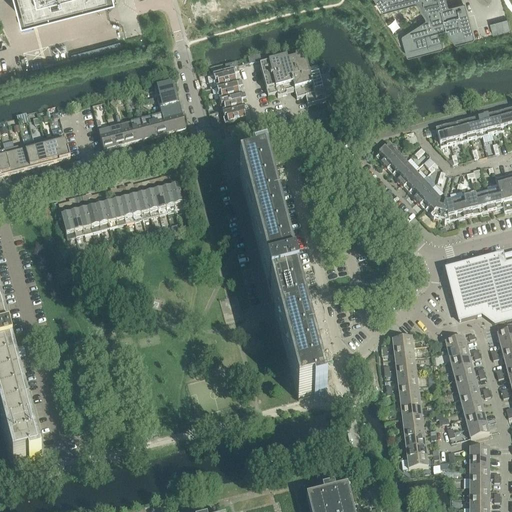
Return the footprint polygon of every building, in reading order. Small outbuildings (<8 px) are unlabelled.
[(16,0),(21,18),(89,0),(16,0)] [(471,33),(464,5),(463,4),(463,3),(462,3),(461,3),(444,7),(442,0),(379,0),(385,9),(419,0),(432,20),(404,38),(403,38),(403,39),(402,39),(402,40),(402,41),(406,55),(407,55),(407,56),(408,57),(409,57),(441,48),(442,48),(442,47),(443,47),(443,46),(443,45),(439,29),(444,27),(453,40),(469,36),(470,36),(470,35),(471,35),(471,34),(471,33)] [(510,30),(507,18),(507,19),(501,20),(504,32),(510,30)] [(504,32),(501,20),(495,22),(499,33),(504,32)] [(495,22),(490,23),(493,35),(499,33),(495,22)] [(269,54),(248,60),(249,66),(270,60),(269,54)] [(295,59),(296,62),(288,64),(287,60),(260,67),(268,99),(277,96),(277,99),(280,99),(287,97),(286,94),(294,92),(297,101),(305,99),(308,108),(326,103),(325,100),(334,98),(328,75),(330,73),(323,66),(318,71),(309,73),(305,57),(295,59)] [(203,64),(195,66),(197,74),(202,72),(204,68),(203,64)] [(238,69),(230,71),(231,73),(213,78),(215,85),(217,84),(219,89),(236,84),(234,76),(239,74),(238,69)] [(219,89),(216,89),(218,97),(220,96),(222,101),(239,96),(237,89),(242,87),(241,83),(236,84),(219,89)] [(174,86),(154,91),(157,100),(157,102),(176,96),(174,86)] [(240,101),(246,99),(244,95),(239,96),(222,101),(219,101),(221,109),(224,108),(225,113),(242,108),(240,101)] [(157,100),(151,101),(152,105),(158,103),(160,112),(179,107),(176,96),(157,102),(157,100)] [(179,107),(160,112),(161,118),(162,118),(167,137),(185,132),(185,133),(186,133),(179,107)] [(245,121),(243,113),(249,111),(247,107),(242,108),(225,113),(222,113),(224,121),(227,120),(228,125),(245,121)] [(511,129),(508,113),(497,116),(502,134),(511,131),(511,129)] [(497,116),(487,119),(492,137),(502,134),(497,116)] [(139,124),(130,126),(136,145),(146,143),(141,123),(143,123),(141,118),(138,118),(139,124)] [(161,118),(151,121),(157,140),(167,137),(162,118),(161,118)] [(216,119),(210,121),(212,130),(218,128),(216,119)] [(487,119),(477,121),(482,140),(492,137),(487,119)] [(143,123),(141,123),(146,143),(157,140),(151,121),(143,123)] [(477,121),(467,124),(472,142),(482,140),(477,121)] [(117,124),(118,129),(110,131),(115,151),(125,148),(120,129),(122,128),(120,123),(117,124)] [(467,124),(456,127),(461,145),(472,142),(467,124)] [(122,128),(120,129),(125,148),(136,145),(130,126),(122,128)] [(456,127),(446,129),(451,148),(461,145),(456,127)] [(437,139),(435,139),(437,148),(440,148),(440,151),(451,148),(446,129),(435,132),(437,139)] [(110,131),(99,134),(104,154),(115,151),(110,131)] [(64,139),(64,137),(54,139),(60,165),(70,162),(64,139)] [(54,139),(44,142),(50,167),(60,165),(54,139)] [(44,142),(34,144),(40,170),(50,167),(44,142)] [(34,144),(24,147),(31,173),(40,170),(34,144)] [(24,147),(14,150),(21,175),(31,173),(24,147)] [(377,158),(375,160),(381,166),(384,169),(386,167),(392,161),(398,156),(389,147),(384,151),(382,149),(377,155),(379,157),(377,158)] [(14,150),(4,152),(11,178),(21,175),(14,150)] [(4,152),(0,153),(0,177),(1,180),(11,178),(4,152)] [(386,167),(384,169),(387,173),(392,178),(394,176),(400,170),(406,165),(398,156),(392,161),(386,167)] [(394,176),(392,178),(397,184),(400,187),(403,185),(409,179),(414,174),(406,165),(400,170),(394,176)] [(255,174),(240,178),(273,305),(273,306),(273,307),(298,401),(298,403),(313,399),(314,403),(327,399),(326,396),(325,395),(324,389),(323,387),(320,373),(319,371),(316,358),(315,356),(312,343),(311,341),(308,328),(307,326),(304,313),(303,311),(302,305),(303,305),(306,304),(299,276),(300,276),(300,274),(294,276),(291,262),(289,255),(288,253),(285,240),(285,238),(281,225),(281,223),(277,210),(277,208),(273,195),(273,193),(269,180),(269,178),(267,171),(266,167),(254,170),(255,174)] [(403,185),(400,187),(404,191),(408,196),(411,194),(417,188),(422,183),(414,174),(409,179),(403,185)] [(511,177),(495,182),(497,188),(498,192),(501,200),(502,205),(503,208),(503,211),(504,215),(511,212),(511,177)] [(411,194),(408,196),(414,202),(417,205),(419,203),(425,197),(431,192),(422,183),(417,188),(411,194)] [(170,191),(176,214),(184,212),(178,189),(170,191)] [(170,191),(161,193),(167,216),(176,214),(170,191)] [(419,203),(417,205),(420,208),(425,214),(427,212),(433,206),(439,200),(431,192),(425,197),(419,203)] [(498,192),(487,195),(489,203),(491,211),(492,214),(495,213),(503,211),(503,208),(502,205),(501,200),(498,192)] [(161,193),(153,196),(159,218),(167,216),(161,193)] [(487,195),(475,198),(477,206),(479,214),(480,217),(487,215),(492,214),(491,211),(489,203),(487,195)] [(153,196),(145,198),(151,221),(159,218),(153,196)] [(145,198),(137,200),(142,223),(151,221),(145,198)] [(475,198),(463,201),(465,209),(467,217),(468,220),(472,219),(480,217),(479,214),(477,206),(475,198)] [(137,200),(128,202),(134,225),(142,223),(137,200)] [(427,212),(425,214),(431,220),(433,223),(435,221),(439,223),(441,218),(442,213),(445,204),(442,203),(439,200),(433,206),(427,212)] [(463,201),(452,204),(454,212),(456,220),(456,223),(464,221),(468,220),(467,217),(465,209),(463,201)] [(128,202),(120,204),(126,227),(134,225),(128,202)] [(120,204),(112,206),(118,229),(126,227),(120,204)] [(441,218),(439,223),(444,224),(444,226),(448,225),(456,223),(456,220),(454,212),(452,204),(448,205),(445,204),(442,213),(441,218)] [(112,206),(103,209),(109,231),(118,229),(112,206)] [(103,209),(95,211),(101,234),(109,231),(103,209)] [(95,211),(87,213),(93,236),(101,234),(95,211)] [(87,213),(78,215),(84,238),(93,236),(87,213)] [(78,215),(70,217),(76,240),(84,238),(78,215)] [(70,217),(61,219),(67,242),(76,240),(70,217)] [(451,274),(448,280),(449,286),(459,324),(461,323),(468,321),(477,319),(481,318),(482,319),(494,327),(505,324),(508,324),(511,322),(511,255),(502,258),(461,269),(453,271),(451,274)] [(0,424),(14,477),(29,473),(30,477),(42,473),(41,470),(13,362),(16,361),(15,353),(10,353),(0,313),(0,424)] [(511,332),(497,336),(499,346),(511,342),(511,332)] [(392,343),(393,353),(413,350),(411,340),(392,343)] [(466,350),(464,340),(445,345),(447,355),(466,350)] [(511,353),(511,342),(499,346),(502,356),(511,353)] [(393,353),(395,363),(414,360),(413,350),(393,353)] [(469,359),(466,350),(447,355),(450,364),(469,359)] [(511,363),(511,353),(502,356),(505,365),(511,363)] [(469,359),(450,364),(452,374),(471,369),(469,359)] [(395,363),(396,372),(415,370),(414,360),(395,363)] [(471,369),(452,374),(455,384),(474,379),(471,369)] [(415,370),(396,372),(397,382),(417,380),(415,370)] [(455,384),(458,393),(476,388),(474,379),(455,384)] [(397,382),(398,392),(418,390),(417,380),(397,382)] [(476,388),(458,393),(460,403),(479,398),(476,388)] [(398,392),(400,402),(419,400),(418,390),(398,392)] [(460,403),(463,413),(481,408),(479,398),(460,403)] [(400,402),(401,412),(420,410),(419,400),(400,402)] [(481,408),(463,413),(465,422),(484,417),(481,408)] [(420,410),(401,412),(402,422),(422,420),(420,410)] [(484,417),(465,422),(468,432),(487,427),(484,417)] [(422,420),(402,422),(403,432),(423,430),(422,420)] [(487,427),(468,432),(470,442),(489,437),(487,427)] [(423,430),(403,432),(405,442),(424,440),(423,430)] [(424,440),(405,442),(406,452),(425,450),(424,440)] [(425,450),(406,452),(407,462),(426,460),(425,450)] [(469,451),(469,461),(489,461),(489,451),(469,451)] [(426,460),(407,462),(408,472),(428,470),(426,460)] [(489,461),(469,461),(469,471),(489,471),(489,461)] [(489,481),(489,471),(469,471),(469,481),(489,481)] [(489,491),(489,481),(469,481),(469,491),(489,491)] [(349,511),(351,511),(347,497),(346,498),(344,492),(346,492),(348,492),(347,491),(335,494),(334,490),(334,489),(322,492),(322,493),(323,493),(324,497),(306,501),(307,502),(308,502),(310,511),(349,511)] [(489,501),(489,491),(469,491),(470,501),(489,501)] [(489,511),(489,501),(470,501),(470,511),(489,511)]
